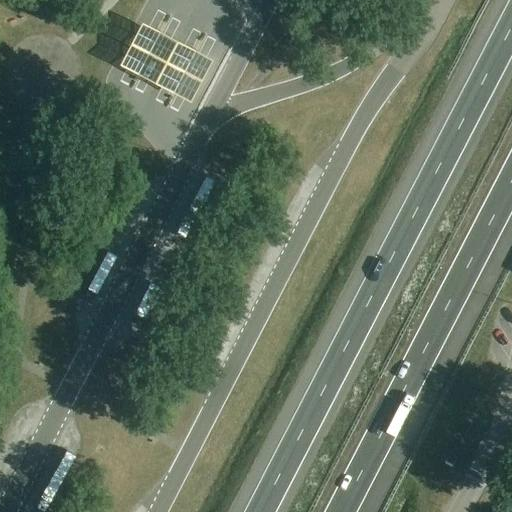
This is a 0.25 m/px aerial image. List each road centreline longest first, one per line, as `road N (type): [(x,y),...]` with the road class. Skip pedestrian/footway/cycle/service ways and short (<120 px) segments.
road 1 (motorway): [(511,26),(259,511)]
road 2 (motorway): [(341,511),(511,181)]
